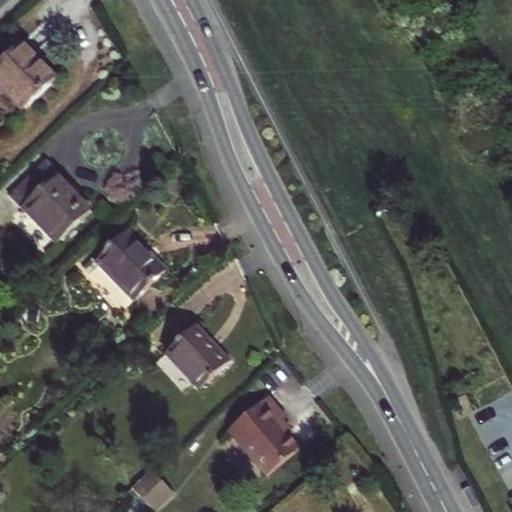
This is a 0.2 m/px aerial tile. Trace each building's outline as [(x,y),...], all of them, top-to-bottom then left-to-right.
[(0,0),(0,8),(8,0),(0,0)] [(33,70),(18,54),(0,70),(0,99),(15,114),(46,84),(33,70)] [(61,183),(40,161),(8,192),(51,236),(83,206),(61,183)] [(139,243),(123,226),(90,258),(92,260),(82,270),(118,306),(160,264),(139,243)] [(204,335),(190,320),(160,348),(193,382),(223,354),(204,335)] [(254,469),(286,441),(272,425),(264,416),(271,410),(253,389),(215,423),(254,469)] [(144,466),(125,482),(141,500),(160,484),(144,466)]
